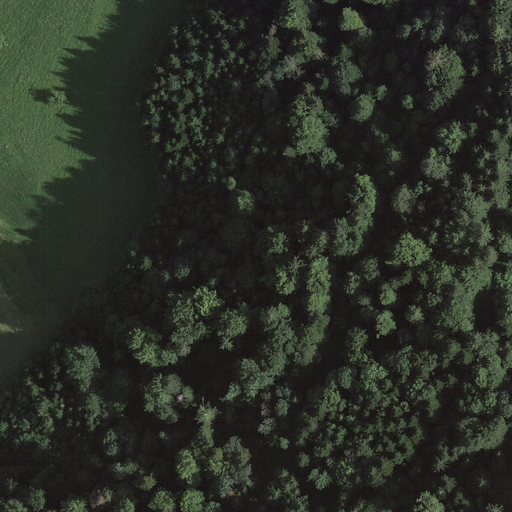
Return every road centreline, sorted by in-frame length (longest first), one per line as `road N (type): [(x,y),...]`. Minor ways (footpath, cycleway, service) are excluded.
road 1 (track): [(511,48),(395,195),(345,279),(329,319),(322,385),(247,511)]
road 2 (track): [(103,0),(63,135)]
